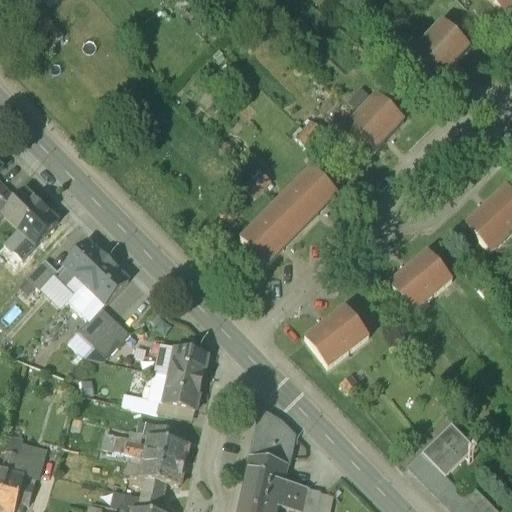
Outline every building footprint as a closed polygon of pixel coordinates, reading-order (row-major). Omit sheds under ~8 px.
[(25,0),(33,9),(44,0),(25,0)] [(511,9),(511,0),(486,0),(504,17),(511,9)] [(64,40),(49,22),(39,30),(54,48),(64,40)] [(442,24),(407,61),(434,86),(469,50),(442,24)] [(375,50),(360,66),(370,76),(386,60),(375,50)] [(376,99),(341,136),(368,161),(403,124),(376,99)] [(312,124),(304,133),(314,142),(322,134),(312,124)] [(314,142),(304,133),(296,142),(306,151),(314,142)] [(237,176),(249,188),(255,181),(244,169),(237,176)] [(312,172),(242,242),(268,268),(338,198),(312,172)] [(249,188),(244,192),(254,202),(271,185),(261,175),(255,181),(249,188)] [(511,197),(505,190),(465,228),(490,255),(511,234),(511,197)] [(5,193),(0,198),(0,216),(1,217),(15,202),(5,193)] [(15,202),(1,217),(19,235),(41,211),(23,194),(15,202)] [(41,211),(19,235),(26,241),(35,250),(57,226),(41,211)] [(237,219),(229,211),(220,221),(228,229),(237,219)] [(26,241),(12,255),(21,264),(33,251),(35,250),(26,241)] [(87,246),(60,274),(68,283),(73,278),(85,290),(109,265),(101,257),(100,258),(87,246)] [(46,265),(33,251),(21,264),(17,268),(30,281),(32,279),(46,265)] [(12,255),(5,263),(14,271),(17,268),(21,264),(12,255)] [(427,256),(389,288),(413,316),(451,284),(427,256)] [(57,274),(46,265),(32,279),(43,289),(57,274)] [(116,272),(109,265),(85,290),(105,310),(128,286),(115,273),(116,272)] [(461,275),(474,289),(482,282),(469,268),(461,275)] [(502,283),(493,272),(484,280),(493,290),(502,283)] [(492,292),(482,282),(474,289),(483,300),(492,292)] [(76,300),(59,286),(51,296),(67,309),(74,302),(76,300)] [(94,319),(74,302),(67,309),(87,326),(94,319)] [(87,326),(77,336),(93,352),(94,350),(117,327),(101,312),(94,319),(87,326)] [(347,313),(307,344),(329,373),(369,341),(347,313)] [(117,327),(94,350),(106,362),(129,339),(117,327)] [(413,338),(395,353),(404,363),(421,348),(413,338)] [(174,352),(165,350),(163,357),(172,359),(174,352)] [(206,359),(174,352),(172,359),(168,379),(200,386),(206,359)] [(200,386),(168,379),(162,405),(161,408),(193,415),(200,386)] [(353,380),(342,388),(349,397),(360,390),(353,380)] [(161,408),(162,405),(141,400),(138,413),(159,418),(161,408)] [(133,412),(115,408),(112,421),(130,425),(133,412)] [(275,423),(260,415),(253,445),(275,450),(276,446),(291,449),(293,440),(282,428),(275,423)] [(451,428),(421,456),(444,480),(474,452),(451,428)] [(152,442),(147,441),(145,451),(126,447),(123,459),(142,463),(138,482),(143,483),(141,494),(162,498),(164,488),(177,490),(186,449),(182,448),(184,442),(174,440),(176,435),(154,431),(152,442)] [(127,444),(116,442),(113,457),(123,459),(126,447),(127,444)] [(275,450),(253,445),(251,456),(273,461),(275,450)] [(287,469),(291,449),(276,446),(275,450),(273,461),(272,466),(286,469),(287,469)] [(273,461),(251,456),(239,511),(276,511),(277,511),(282,487),(286,469),(272,466),(273,461)] [(444,480),(421,456),(407,471),(438,502),(452,488),(444,480)] [(0,476),(0,511),(21,511),(22,510),(27,511),(32,490),(21,487),(22,482),(12,479),(17,460),(5,457),(0,476)] [(39,465),(17,460),(12,479),(22,482),(21,487),(32,490),(39,465)] [(301,511),(305,492),(282,487),(277,511),(279,511),(301,511)] [(462,511),(469,506),(452,488),(438,502),(447,511),(462,511)] [(315,511),(319,495),(305,492),(301,511),(315,511)] [(159,511),(160,507),(139,503),(136,511),(159,511)]
